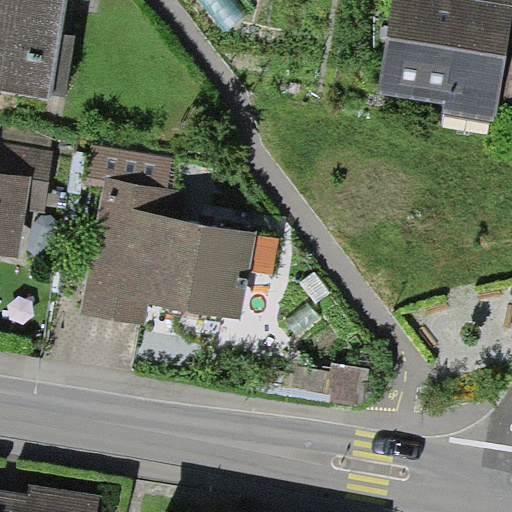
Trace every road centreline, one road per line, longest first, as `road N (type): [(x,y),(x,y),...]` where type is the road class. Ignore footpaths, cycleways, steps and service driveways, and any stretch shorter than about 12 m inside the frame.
road 1 (residential): [(166,0),(241,98),(265,164),(409,358),(372,465)]
road 2 (residential): [(0,404),(372,465)]
road 3 (residential): [(372,465),(511,485)]
